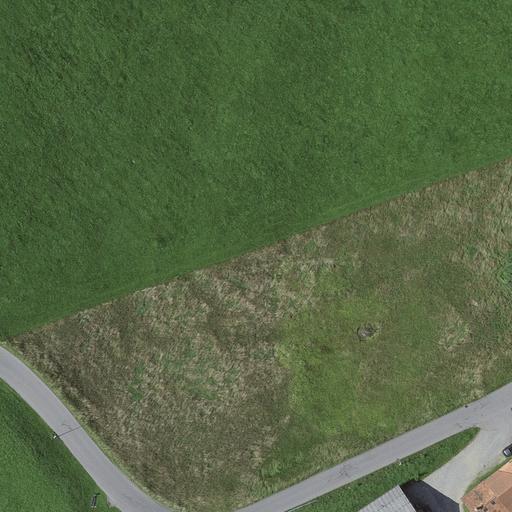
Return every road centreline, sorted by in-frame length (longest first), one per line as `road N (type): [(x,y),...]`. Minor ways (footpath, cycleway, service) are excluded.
road 1 (unclassified): [(511,395),(258,511)]
road 2 (unclassified): [(144,511),(0,360)]
